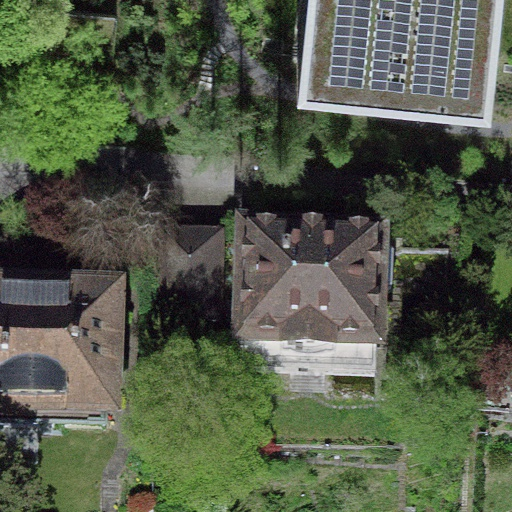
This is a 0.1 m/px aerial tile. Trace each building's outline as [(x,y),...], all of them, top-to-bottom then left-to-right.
[(306,0),(300,57),(487,76),(494,0),(306,0)] [(70,23),(69,68),(116,70),(117,24),(70,23)] [(277,237),(246,236),(241,371),(374,375),(376,299),(391,299),(393,254),(378,254),(378,241),(348,239),(348,238),(325,237),(325,222),(313,222),(301,222),(300,236),(277,235),(277,237)] [(192,235),(162,234),(160,304),(218,306),(221,236),(192,235)] [(0,297),(0,426),(106,430),(109,335),(123,336),(125,305),(110,305),(110,300),(69,299),(70,292),(35,291),(1,290),(0,297)]
